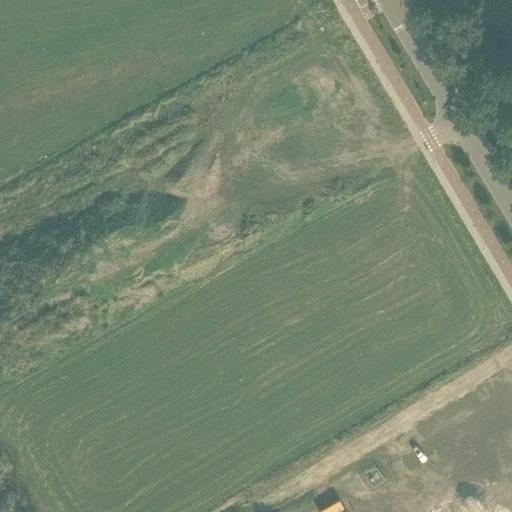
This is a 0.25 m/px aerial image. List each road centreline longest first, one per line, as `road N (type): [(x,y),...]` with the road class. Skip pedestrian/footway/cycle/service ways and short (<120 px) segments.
road 1 (residential): [(511,354),(266,495)]
road 2 (unclassified): [(457,123),(384,0)]
